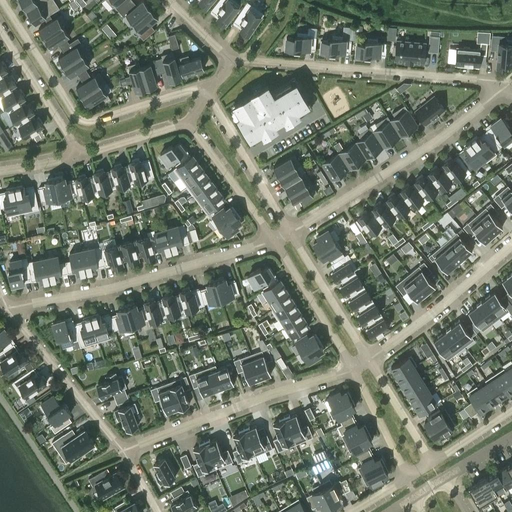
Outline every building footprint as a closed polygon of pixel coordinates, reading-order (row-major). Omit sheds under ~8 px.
[(19,0),(26,10),(42,0),(19,0)] [(54,0),(42,0),(26,10),(35,24),(44,18),(49,14),(59,8),(54,0)] [(119,11),(130,2),(128,0),(106,0),(113,8),(115,6),(119,11)] [(126,15),(133,23),(151,8),(143,0),(142,0),(135,6),(130,1),(130,2),(119,11),(124,17),(126,15)] [(228,20),(229,21),(234,15),(233,15),(240,5),(234,0),(218,0),(211,10),(218,17),(217,19),(218,19),(217,20),(223,25),(223,24),(224,25),(228,20)] [(247,34),(248,35),(251,30),(253,31),(256,25),(255,24),(263,13),(247,2),(233,22),(241,27),(240,29),(241,30),(240,31),(246,35),(247,34)] [(158,17),(151,8),(133,23),(141,32),(138,34),(143,39),(155,30),(150,24),(158,17)] [(53,20),(49,14),(44,18),(47,23),(38,29),(44,38),(63,26),(64,26),(68,24),(61,14),(53,20)] [(105,33),(110,28),(107,24),(101,29),(105,33)] [(63,26),(44,38),(51,48),(59,42),(63,47),(64,47),(69,43),(66,38),(70,36),(64,26),(63,26)] [(300,48),(315,50),(316,37),(307,36),(307,33),(297,32),(297,35),(295,35),(295,38),(286,37),(286,48),(299,50),(300,48)] [(179,47),(175,33),(168,35),(172,49),(179,47)] [(322,40),(321,51),(335,53),(335,51),(350,53),(351,40),(342,39),(342,36),(332,35),(332,38),(330,38),(330,41),(322,40)] [(429,50),(438,51),(439,36),(430,35),(429,50)] [(511,43),(504,43),(505,37),(493,35),(491,49),(498,50),(497,66),(506,67),(507,63),(511,64),(511,63),(511,43)] [(78,38),(69,43),(64,47),(67,52),(58,58),(64,67),(83,55),(87,53),(78,38)] [(357,43),(356,54),(370,55),(370,54),(385,55),(386,43),(377,42),(378,39),(367,38),(367,41),(365,41),(365,44),(357,43)] [(413,61),(424,62),(425,43),(396,40),(396,45),(393,45),(392,54),(395,54),(395,59),(406,60),(405,63),(412,63),(413,61)] [(464,48),(457,48),(455,64),(458,64),(457,66),(463,66),(463,65),(479,66),(480,55),(486,55),(487,43),(485,42),(480,42),(480,50),(469,49),(470,47),(464,47),(464,48)] [(158,67),(160,73),(166,71),(169,81),(181,77),(173,51),(161,55),(162,57),(155,59),(158,67)] [(89,64),(83,55),(64,67),(70,76),(79,71),(82,76),(88,72),(85,67),(89,64)] [(204,68),(200,56),(190,59),(188,55),(177,58),(182,75),(204,68)] [(135,92),(146,88),(139,67),(140,66),(139,62),(127,65),(130,75),(124,77),(126,83),(132,81),(135,92)] [(150,63),(140,66),(139,67),(146,88),(157,85),(154,75),(160,73),(158,67),(152,68),(150,63)] [(0,93),(13,85),(16,83),(14,81),(16,80),(12,74),(8,77),(4,71),(0,74),(0,93)] [(88,72),(82,76),(85,82),(76,87),(82,97),(101,85),(105,82),(99,73),(91,78),(88,72)] [(267,85),(254,93),(235,104),(242,115),(239,117),(250,136),(251,137),(254,135),(256,139),(276,127),(275,125),(286,119),(287,121),(307,109),(305,105),(308,103),(296,83),(293,85),(291,81),(271,92),(267,85)] [(411,84),(410,83),(404,82),(396,88),(400,92),(411,84)] [(17,91),(13,85),(0,93),(0,96),(7,108),(8,108),(22,99),(25,97),(23,95),(24,94),(21,88),(17,91)] [(101,85),(82,97),(88,106),(99,99),(101,102),(111,99),(101,85)] [(434,96),(415,111),(426,124),(432,119),(433,120),(439,115),(438,114),(445,109),(434,96)] [(15,124),(31,113),(34,111),(32,109),(33,108),(30,102),(25,105),(22,99),(8,108),(7,108),(5,109),(15,124)] [(394,117),(390,120),(400,137),(418,126),(405,105),(392,113),(394,117)] [(367,111),(365,108),(360,111),(362,115),(364,117),(370,114),(368,111),(367,111)] [(35,119),(31,113),(15,124),(24,138),(43,125),(41,123),(42,122),(39,116),(35,119)] [(377,128),(373,130),(372,131),(383,148),(400,137),(390,120),(387,116),(375,123),(377,128)] [(486,131),(487,132),(499,147),(500,147),(499,147),(511,137),(511,135),(508,130),(510,129),(508,127),(510,126),(503,118),(502,119),(500,116),(494,121),(495,123),(486,131)] [(360,138),(355,141),(366,159),(383,148),(372,131),(373,130),(370,126),(358,134),(360,138)] [(331,129),(325,132),(327,135),(333,132),(336,130),(334,127),(331,129)] [(0,133),(0,138),(4,149),(12,146),(7,131),(0,133)] [(494,151),(499,147),(487,132),(480,138),(479,136),(477,137),(476,136),(470,140),(484,159),(486,162),(497,154),(494,151)] [(457,155),(458,156),(459,156),(469,169),(469,170),(484,159),(470,140),(464,145),(465,146),(464,147),(465,149),(457,155)] [(355,141),(338,152),(349,169),(366,159),(355,141)] [(179,164),(189,157),(179,143),(173,147),(172,145),(160,153),(168,164),(175,159),(179,164)] [(331,180),(349,169),(338,152),(321,163),(331,180)] [(273,167),(279,177),(300,164),(295,154),(273,167)] [(174,169),(168,173),(174,182),(180,177),(180,178),(199,164),(192,155),(189,157),(179,164),(173,169),(174,169)] [(455,179),(469,169),(459,156),(458,156),(453,160),(450,156),(444,160),(445,162),(443,163),(444,165),(455,178),(454,178),(455,179)] [(130,165),(135,181),(136,185),(146,182),(145,179),(154,176),(149,160),(140,163),(139,158),(132,160),(132,161),(129,162),(130,165)] [(127,184),(135,181),(130,165),(122,168),(121,163),(114,165),(114,166),(112,167),(113,171),(117,187),(118,189),(128,186),(127,184)] [(180,178),(175,182),(180,190),(186,186),(205,173),(199,164),(180,178)] [(300,164),(279,177),(284,186),(306,173),(300,164)] [(429,172),(430,174),(441,187),(440,187),(441,188),(454,178),(455,178),(444,165),(439,169),(436,165),(430,169),(431,170),(429,172)] [(99,192),(117,187),(113,171),(104,173),(103,168),(96,170),(96,172),(94,172),(95,176),(99,192)] [(186,186),(193,195),(212,181),(205,173),(186,186)] [(284,186),(290,195),(311,183),(306,173),(284,186)] [(91,194),(99,192),(95,176),(86,178),(85,174),(78,175),(79,177),(76,178),(83,200),(92,198),(91,194)] [(427,197),(440,187),(441,187),(430,174),(425,178),(422,174),(416,178),(417,179),(415,181),(416,183),(426,196),(427,197)] [(62,176),(55,177),(59,199),(69,197),(69,195),(77,193),(74,180),(65,182),(64,177),(63,177),(62,176)] [(61,207),(59,199),(55,177),(47,179),(48,180),(46,181),(47,186),(38,188),(41,201),(49,199),(52,209),(61,207)] [(193,195),(199,204),(218,190),(212,181),(193,195)] [(317,192),(311,183),(290,195),(296,205),(317,192)] [(401,190),(402,192),(412,205),(413,206),(426,196),(416,183),(411,187),(408,183),(402,187),(403,188),(401,190)] [(14,187),(20,213),(39,209),(34,186),(24,188),(24,186),(22,186),(22,185),(14,187)] [(511,191),(510,189),(507,185),(493,198),(501,207),(506,203),(511,210),(511,191)] [(8,216),(20,213),(14,187),(7,188),(7,190),(5,190),(6,192),(0,193),(0,206),(0,208),(6,207),(8,216)] [(455,196),(458,200),(466,193),(461,187),(448,197),(451,200),(455,196)] [(209,210),(220,202),(225,199),(218,190),(199,204),(206,213),(209,210)] [(387,199),(388,201),(388,200),(398,214),(399,215),(412,205),(402,192),(397,196),(394,192),(388,196),(389,197),(387,199)] [(142,204),(143,208),(153,205),(164,202),(165,196),(163,193),(162,194),(150,197),(152,201),(142,204)] [(388,200),(388,201),(383,205),(380,201),(374,205),(375,206),(373,208),(374,210),(374,209),(387,225),(388,227),(395,222),(392,218),(398,214),(388,200)] [(216,228),(237,213),(232,207),(231,207),(230,206),(225,209),(220,202),(209,210),(214,217),(210,220),(216,228)] [(490,203),(485,207),(476,215),(494,235),(498,231),(502,227),(494,217),(499,213),(490,203)] [(373,236),(387,225),(374,209),(374,210),(369,214),(366,210),(360,214),(361,215),(359,217),(373,236)] [(237,213),(216,228),(222,236),(226,233),(228,235),(238,227),(236,224),(241,221),(240,220),(241,219),(237,213)] [(476,215),(467,223),(463,227),(471,236),(476,232),(484,242),(489,238),(490,238),(494,235),(476,215)] [(349,224),(352,229),(357,226),(354,221),(349,224)] [(166,229),(172,251),(180,249),(179,248),(181,247),(180,245),(189,242),(193,241),(191,235),(189,230),(186,231),(184,223),(166,229)] [(360,231),(357,226),(352,229),(355,234),(360,231)] [(195,228),(189,230),(191,235),(193,241),(198,239),(197,234),(195,228)] [(457,232),(448,239),(463,257),(464,257),(468,254),(472,251),(472,250),(465,241),(469,238),(461,228),(457,232)] [(147,232),(148,236),(148,235),(153,253),(154,253),(162,250),(163,253),(165,252),(165,253),(172,251),(166,229),(154,232),(154,230),(147,232)] [(313,244),(317,251),(336,239),(336,240),(339,238),(334,229),(329,232),(328,229),(317,236),(318,239),(314,242),(314,244),(313,244)] [(137,256),(138,256),(144,254),(145,259),(152,257),(152,256),(155,255),(154,253),(153,253),(148,235),(148,236),(145,236),(133,240),(137,256)] [(364,236),(359,240),(357,241),(360,245),(367,241),(364,236)] [(114,238),(99,242),(100,246),(101,249),(105,265),(105,266),(112,264),(114,268),(120,266),(120,265),(123,264),(122,261),(121,261),(117,245),(116,245),(114,238)] [(341,248),(336,240),(336,239),(317,251),(321,257),(323,257),(323,258),(328,255),(333,262),(344,256),(340,249),(341,248)] [(455,264),(459,261),(460,261),(464,258),(464,257),(463,257),(448,239),(440,246),(455,264)] [(133,240),(117,245),(121,261),(122,261),(128,259),(129,264),(136,262),(136,260),(139,259),(138,256),(137,256),(133,240)] [(22,241),(16,242),(19,254),(25,252),(22,241)] [(410,241),(403,246),(406,250),(413,245),(410,241)] [(367,242),(362,245),(366,250),(370,247),(367,242)] [(105,265),(101,249),(100,246),(82,250),(87,273),(94,271),(94,270),(96,270),(95,267),(105,265)] [(440,246),(431,254),(428,256),(432,261),(435,258),(447,272),(451,268),(452,268),(456,265),(455,264),(440,246)] [(87,273),(82,250),(69,253),(71,260),(65,261),(68,273),(77,271),(77,274),(79,273),(79,274),(87,273)] [(386,257),(391,264),(399,259),(394,252),(386,257)] [(337,281),(340,279),(354,270),(357,268),(348,253),(344,256),(333,262),(331,264),(335,270),(331,273),(334,279),(336,278),(337,281)] [(58,255),(45,258),(50,281),(58,279),(58,278),(59,277),(59,275),(68,273),(65,261),(59,263),(58,255)] [(30,278),(26,257),(23,258),(10,261),(11,269),(9,269),(9,272),(8,272),(10,282),(11,281),(12,285),(20,283),(19,280),(30,278)] [(50,281),(45,258),(28,262),(27,257),(26,257),(30,278),(31,281),(40,279),(41,281),(43,281),(43,282),(50,281)] [(424,261),(410,273),(426,294),(430,290),(435,286),(427,275),(432,271),(424,261)] [(260,268),(248,275),(255,286),(262,282),(264,285),(266,288),(277,281),(275,278),(268,266),(262,270),(260,268)] [(346,295),(349,293),(362,284),(354,270),(340,279),(344,284),(340,287),(343,293),(344,292),(346,295)] [(422,297),(426,294),(410,273),(395,284),(403,294),(408,290),(416,300),(421,297),(422,297)] [(511,304),(511,274),(511,273),(507,276),(502,280),(510,291),(505,295),(511,304)] [(239,293),(235,281),(226,283),(225,278),(223,278),(223,277),(216,279),(222,300),(231,297),(231,296),(239,293)] [(200,291),(204,304),(212,301),(212,303),(222,300),(216,279),(208,281),(209,283),(207,283),(209,289),(200,291)] [(266,288),(261,291),(267,300),(285,289),(280,279),(277,281),(266,288)] [(355,309),(358,307),(371,298),(362,284),(349,293),(352,298),(348,301),(352,307),(353,306),(355,309)] [(183,290),(180,291),(181,294),(186,310),(202,305),(204,305),(204,304),(200,291),(200,289),(197,289),(190,291),(189,287),(182,289),(183,290)] [(390,287),(384,290),(387,295),(393,291),(390,287)] [(285,289),(267,300),(272,309),(291,298),(285,289)] [(489,294),(485,298),(486,298),(500,317),(508,311),(511,315),(511,304),(505,295),(501,299),(495,291),(490,295),(489,294)] [(165,295),(162,296),(163,300),(164,300),(168,315),(169,315),(171,321),(187,316),(185,310),(186,310),(181,294),(180,295),(173,297),(171,292),(164,294),(165,295)] [(147,301),(144,302),(146,307),(146,306),(150,319),(150,321),(151,321),(167,316),(168,316),(168,315),(164,300),(163,300),(162,300),(155,302),(153,297),(147,300),(147,301)] [(272,309),(271,310),(277,320),(278,319),(297,307),(291,298),(272,309)] [(363,323),(366,321),(380,312),(371,298),(358,307),(361,313),(357,315),(361,321),(362,320),(363,323)] [(491,324),(500,317),(486,298),(485,298),(481,301),(476,304),(477,305),(491,324)] [(400,301),(394,305),(398,311),(404,307),(400,301)] [(134,303),(126,305),(133,326),(142,323),(142,322),(148,320),(150,319),(146,306),(146,307),(144,307),(137,309),(136,304),(134,304),(134,303)] [(111,317),(114,327),(113,327),(114,330),(115,330),(123,327),(124,332),(134,329),(133,326),(126,305),(119,307),(119,309),(118,309),(120,314),(111,317)] [(472,307),(467,311),(475,320),(470,324),(476,333),(481,329),(482,330),(491,324),(477,305),(473,308),(472,307)] [(297,307),(278,319),(284,328),(303,316),(297,307)] [(389,327),(380,312),(366,321),(370,327),(366,329),(369,335),(371,334),(372,337),(389,327)] [(98,313),(91,316),(98,341),(111,338),(108,329),(113,327),(114,327),(111,317),(110,314),(101,317),(100,314),(98,315),(98,313)] [(80,347),(98,341),(91,316),(83,318),(84,319),(82,320),(83,322),(74,325),(79,339),(78,340),(80,347)] [(303,316),(284,328),(290,337),(292,336),(304,329),(309,326),(303,316)] [(62,344),(78,340),(79,339),(74,325),(73,319),(62,322),(61,320),(53,322),(54,326),(53,326),(56,336),(57,335),(58,337),(60,337),(62,344)] [(451,327),(465,346),(474,339),(472,336),(476,333),(470,324),(465,328),(460,320),(459,321),(459,320),(454,323),(455,324),(451,327)] [(446,330),(442,334),(456,353),(465,346),(451,327),(450,326),(446,330)] [(11,338),(8,334),(4,327),(1,329),(0,328),(0,352),(12,344),(9,339),(11,338)] [(304,329),(292,336),(297,343),(295,344),(301,352),(319,340),(315,334),(314,335),(313,333),(308,336),(304,329)] [(447,359),(456,353),(442,334),(442,333),(437,336),(438,337),(433,341),(447,359)] [(476,343),(487,353),(496,344),(492,340),(488,344),(481,338),(476,343)] [(319,340),(301,352),(306,360),(307,360),(310,364),(316,360),(315,358),(320,355),(318,352),(323,349),(322,348),(323,347),(319,340)] [(14,343),(12,344),(0,352),(0,364),(6,374),(17,367),(17,368),(23,364),(22,363),(27,359),(27,358),(28,357),(24,352),(23,352),(22,351),(20,353),(14,343)] [(268,348),(251,354),(260,379),(265,377),(265,376),(271,374),(266,362),(272,359),(268,348)] [(431,349),(425,353),(427,357),(433,354),(431,349)] [(260,379),(251,354),(234,360),(238,372),(244,370),(249,382),(255,380),(255,381),(260,379)] [(411,354),(391,367),(397,376),(414,366),(417,364),(411,354)] [(275,359),(279,364),(284,361),(281,356),(275,359)] [(287,366),(284,361),(279,364),(282,369),(287,366)] [(25,367),(28,371),(33,368),(30,363),(25,367)] [(226,366),(217,369),(216,369),(223,387),(228,385),(229,386),(234,384),(234,383),(229,370),(233,369),(231,363),(226,365),(226,366)] [(224,388),(223,387),(216,369),(217,369),(215,365),(205,369),(213,391),(218,389),(219,390),(224,388)] [(414,366),(397,376),(403,385),(419,375),(414,366)] [(24,398),(36,390),(36,391),(42,387),(42,386),(46,383),(46,382),(47,381),(43,375),(42,376),(41,375),(39,376),(33,368),(13,381),(24,398)] [(507,393),(511,389),(511,381),(505,371),(503,368),(494,374),(507,393)] [(214,392),(213,391),(205,369),(189,375),(194,388),(199,385),(203,395),(208,393),(214,392)] [(112,392),(115,398),(126,394),(124,388),(127,387),(122,375),(117,377),(115,372),(105,376),(107,380),(96,384),(101,396),(102,396),(112,392)] [(507,393),(494,374),(485,380),(487,383),(498,399),(507,393)] [(419,375),(403,385),(408,395),(425,384),(419,375)] [(168,382),(178,409),(184,407),(183,406),(189,404),(184,390),(190,388),(186,376),(168,382)] [(178,409),(168,382),(151,389),(155,401),(161,399),(166,412),(172,410),(173,411),(178,409)] [(478,389),(489,405),(498,399),(487,383),(478,389)] [(425,384),(408,395),(414,404),(431,393),(425,384)] [(478,389),(476,386),(467,392),(472,401),(468,404),(476,413),(479,411),(480,412),(489,405),(478,389)] [(457,397),(462,394),(459,389),(454,392),(457,397)] [(329,410),(351,399),(348,392),(347,392),(346,391),(341,394),(339,391),(328,397),(329,399),(324,401),(329,410)] [(431,393),(414,404),(420,414),(425,411),(435,404),(437,403),(431,393)] [(117,404),(129,400),(126,394),(115,398),(117,404)] [(60,404),(53,395),(41,403),(54,423),(50,426),(55,432),(71,421),(67,415),(71,413),(63,402),(60,404)] [(32,396),(26,400),(29,404),(35,400),(32,396)] [(355,405),(351,399),(329,410),(333,419),(338,417),(341,424),(342,424),(353,418),(349,410),(354,408),(354,406),(355,405)] [(122,419),(126,429),(138,425),(137,423),(138,423),(134,413),(138,411),(135,402),(118,408),(118,409),(114,410),(118,420),(122,419)] [(428,430),(450,416),(445,408),(439,411),(435,404),(425,411),(430,418),(425,421),(426,422),(424,423),(428,430)] [(476,413),(468,404),(463,407),(471,417),(476,413)] [(310,407),(304,409),(309,420),(315,417),(310,407)] [(284,417),(295,444),(313,437),(308,425),(302,427),(296,414),(290,416),(289,415),(284,417)] [(450,416),(428,430),(432,436),(434,435),(435,437),(439,434),(441,437),(446,434),(447,435),(453,431),(451,427),(455,425),(450,416)] [(278,451),(295,444),(284,417),(279,419),(279,421),(273,424),(279,437),(273,440),(278,451)] [(337,426),(345,443),(368,432),(365,425),(363,426),(363,424),(358,427),(353,418),(342,424),(341,424),(337,426)] [(74,425),(77,432),(90,427),(87,420),(74,425)] [(244,429),(255,455),(272,448),(267,436),(261,439),(256,425),(250,428),(249,426),(244,429)] [(63,434),(52,442),(60,453),(66,449),(72,459),(94,443),(85,429),(68,441),(63,434)] [(255,455),(244,429),(238,431),(239,432),(233,435),(238,448),(233,451),(238,463),(255,455)] [(372,439),(368,432),(345,443),(350,452),(354,450),(358,458),(370,452),(366,443),(371,441),(370,439),(372,439)] [(42,433),(36,437),(40,443),(46,439),(42,433)] [(209,439),(204,442),(215,468),(233,461),(228,449),(222,451),(216,438),(210,441),(209,439)] [(215,468),(204,442),(199,444),(199,445),(193,448),(199,461),(193,464),(198,476),(215,468)] [(324,449),(312,454),(315,462),(327,457),(324,449)] [(374,460),(370,452),(358,458),(362,466),(358,468),(362,477),(385,465),(381,458),(380,459),(379,458),(374,460)] [(186,453),(180,456),(185,468),(191,465),(186,453)] [(176,476),(165,456),(153,463),(159,473),(155,475),(160,484),(164,482),(176,476)] [(328,458),(322,460),(326,467),(331,465),(328,458)] [(388,472),(385,465),(362,477),(366,485),(371,483),(373,487),(380,484),(379,482),(384,480),(383,477),(388,474),(387,473),(388,472)] [(511,483),(511,475),(506,466),(497,471),(506,487),(507,487),(511,483)] [(102,470),(88,478),(92,485),(95,484),(103,497),(105,496),(106,498),(118,491),(117,489),(124,485),(123,484),(125,483),(121,476),(119,477),(116,471),(106,477),(102,470)] [(506,487),(497,471),(488,476),(488,475),(487,476),(497,492),(498,495),(508,489),(507,487),(506,487)] [(497,492),(487,476),(478,481),(488,498),(497,492)] [(346,478),(340,481),(346,491),(351,489),(346,478)] [(337,496),(346,491),(340,481),(340,480),(332,484),(329,479),(321,484),(332,506),(339,503),(338,502),(340,501),(337,496)] [(488,498),(478,481),(468,487),(479,506),(489,500),(488,498)] [(325,510),(332,506),(321,484),(312,488),(314,493),(306,496),(312,508),(321,504),(323,509),(325,508),(325,510)] [(173,502),(170,504),(174,511),(182,511),(188,509),(189,511),(192,511),(199,508),(190,493),(188,489),(184,491),(181,485),(170,491),(173,497),(171,498),(173,502)] [(131,503),(128,498),(113,507),(115,511),(140,511),(134,501),(131,503)] [(225,502),(219,504),(217,498),(209,501),(212,511),(222,511),(228,511),(225,502)] [(289,504),(293,511),(306,511),(298,498),(289,504)]
